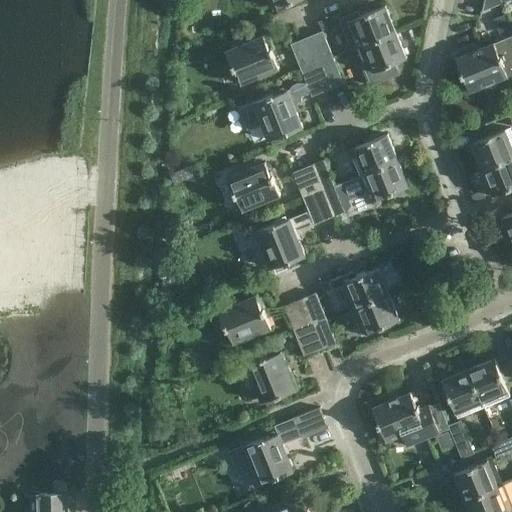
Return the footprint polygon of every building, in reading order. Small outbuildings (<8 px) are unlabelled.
[(486,0),(484,9),(504,1),(503,0),(486,0)] [(360,46),(398,30),(387,4),(349,20),(360,46)] [(323,61),(335,56),(324,30),(313,35),(323,61)] [(398,30),(360,46),(365,60),(362,61),(371,85),(391,77),(389,71),(398,67),(396,61),(408,56),(398,30)] [(244,82),(281,66),(273,47),(272,48),(266,34),(229,49),(237,69),(238,68),(244,82)] [(303,69),(323,61),(313,35),(293,43),(303,69)] [(511,55),(505,59),(503,55),(501,55),(496,41),(458,56),(464,70),(462,71),(464,76),(466,75),(472,90),(509,75),(511,83),(511,55)] [(323,61),(334,87),(345,82),(335,56),(323,61)] [(334,87),(323,61),(303,69),(308,82),(290,89),(276,95),(276,93),(256,101),(271,139),(285,133),(285,135),(305,127),(294,99),(312,92),(313,96),(334,87)] [(484,167),(511,155),(511,127),(511,126),(473,141),(484,167)] [(362,174),(400,158),(389,132),(362,143),(358,132),(345,138),(349,149),(351,148),(362,174)] [(511,155),(484,167),(494,193),(511,186),(511,155)] [(325,189),(337,184),(327,158),(315,163),(325,188),(325,189)] [(362,174),(337,184),(325,189),(336,215),(347,210),(351,204),(348,197),(368,189),(372,200),(410,184),(400,158),(362,174)] [(245,209),(282,193),(274,174),(273,174),(267,160),(230,176),(238,195),(239,195),(245,209)] [(325,188),(315,163),(295,171),(305,197),(325,188)] [(336,215),(325,189),(325,188),(305,197),(310,210),(292,217),(278,222),(277,221),(258,229),(273,266),(287,260),(287,262),(307,254),(296,227),(314,219),(315,223),(336,215)] [(511,237),(511,211),(503,215),(511,237)] [(352,307),(390,291),(380,266),(368,270),(365,263),(352,269),(353,271),(330,280),(334,291),(345,287),(352,307)] [(390,291),(352,307),(363,333),(401,318),(390,291)] [(306,297),(316,322),(327,317),(318,292),(306,297)] [(236,342),(273,327),(265,307),(263,308),(258,294),(220,309),(228,329),(230,328),(236,342)] [(316,322),(306,297),(286,305),(296,330),(316,322)] [(316,322),(327,348),(338,343),(327,317),(316,322)] [(327,348),(316,322),(296,330),(306,357),(327,348)] [(278,396),(297,388),(282,351),(269,356),(268,355),(248,362),(263,400),(277,394),(278,396)] [(470,367),(485,405),(511,394),(496,356),(470,367)] [(485,405),(470,367),(444,377),(460,415),(485,405)] [(452,426),(450,424),(441,400),(420,409),(412,391),(375,406),(381,420),(379,421),(381,426),(383,425),(388,439),(400,434),(405,445),(452,426)] [(304,437),(331,427),(322,406),(296,416),(300,426),(281,433),(281,432),(267,437),(266,435),(247,443),(261,481),(275,475),(276,477),(296,469),(285,442),(303,435),(304,437)] [(450,424),(452,426),(464,456),(476,452),(462,419),(450,424)] [(443,448),(456,443),(450,429),(438,434),(443,448)] [(496,457),(511,450),(511,436),(500,442),(491,445),(496,457)] [(466,498),(504,483),(494,457),(456,472),(466,498)] [(511,503),(504,483),(466,498),(471,511),(507,511),(511,510),(511,503)] [(67,511),(67,492),(40,493),(40,511),(67,511)] [(312,511),(310,506),(308,506),(303,492),(265,507),(266,511),(312,511)] [(364,511),(358,497),(332,507),(333,511),(364,511)]
